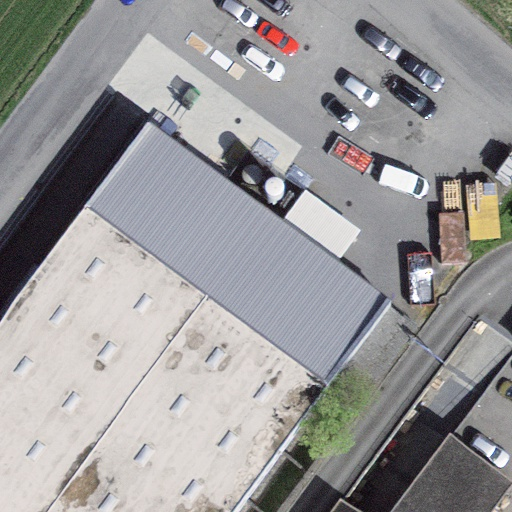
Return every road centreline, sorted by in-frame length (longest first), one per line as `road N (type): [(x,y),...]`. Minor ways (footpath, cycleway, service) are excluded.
road 1 (unclassified): [(121,0),(0,168)]
road 2 (unclassified): [(511,83),(412,0)]
